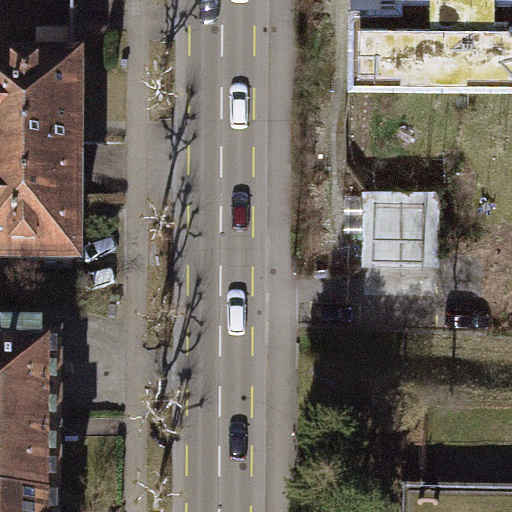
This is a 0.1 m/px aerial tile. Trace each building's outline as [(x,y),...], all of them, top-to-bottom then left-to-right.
[(511,0),(351,0),(350,69),(511,70),(511,0)] [(0,68),(0,168),(75,169),(75,127),(73,69),(0,68)] [(74,208),(75,169),(0,168),(0,263),(28,264),(28,266),(75,266),(74,208)] [(436,189),(363,190),(364,255),(436,254),(436,189)] [(0,505),(54,505),(54,422),(53,351),(36,350),(36,342),(2,342),(2,349),(0,349),(0,505)] [(511,511),(511,490),(399,488),(398,511),(511,511)]
